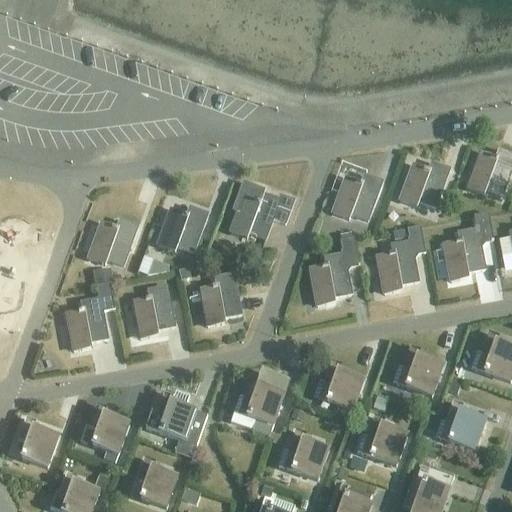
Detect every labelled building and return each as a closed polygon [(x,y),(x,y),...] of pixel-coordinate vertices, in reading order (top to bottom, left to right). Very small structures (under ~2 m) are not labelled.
[(502,199),(511,172),(511,159),(498,154),(495,162),(480,156),(467,192),(483,198),(485,193),(502,199)] [(435,212),(449,173),(431,166),(428,174),(413,169),(399,204),(416,210),(418,206),(435,212)] [(368,224),(382,186),(364,179),(361,187),(345,181),(332,217),(349,223),(351,218),(368,224)] [(278,204),(263,199),(265,193),(243,185),(232,214),(237,216),(230,236),(247,242),(248,237),(265,243),(273,223),(285,228),(293,205),(280,200),(278,204)] [(193,256),(207,218),(189,211),(186,219),(171,214),(158,249),(175,255),(176,250),(193,256)] [(444,248),(451,285),(468,282),(467,277),(485,273),(479,246),(493,243),(489,217),(474,219),(476,233),(458,237),(460,245),(444,248)] [(405,221),(395,223),(397,233),(407,231),(405,221)] [(123,270),(137,231),(119,224),(116,232),(101,227),(88,262),(105,268),(106,263),(123,270)] [(418,286),(413,258),(425,255),(420,229),(407,232),(409,246),(391,249),(393,257),(377,260),(384,298),(401,294),(400,289),(418,286)] [(403,233),(393,235),(395,244),(404,242),(403,233)] [(346,271),(360,268),(355,241),(340,244),(342,258),(325,261),(326,270),(310,273),(317,310),(334,307),(333,302),(351,298),(346,271)] [(143,260),(138,276),(147,279),(168,276),(168,269),(143,260)] [(110,272),(93,275),(95,289),(112,286),(110,272)] [(189,273),(179,276),(182,286),(192,283),(189,273)] [(223,322),(241,319),(234,278),(215,282),(216,290),(200,293),(207,330),(224,327),(223,322)] [(107,343),(102,316),(116,313),(111,287),(97,289),(100,303),(81,306),(83,314),(66,317),(73,355),(91,352),(90,346),(107,343)] [(156,334),(174,331),(167,291),(148,294),(149,302),(133,305),(140,343),(157,339),(156,334)] [(510,386),(511,379),(511,351),(496,346),(498,340),(488,336),(481,357),(476,355),(471,372),(510,386)] [(431,400),(442,369),(418,361),(420,354),(410,351),(403,371),(398,370),(392,387),(431,400)] [(352,415),(363,384),(339,375),(341,369),(331,365),(324,386),(319,384),(313,401),(352,415)] [(270,437),(284,399),(288,386),(262,377),(260,383),(251,380),(244,401),(239,399),(233,416),(255,423),(252,435),(269,441),(268,442),(278,445),(280,440),(270,437)] [(451,384),(447,395),(456,399),(461,387),(451,384)] [(164,396),(156,417),(152,415),(146,432),(185,446),(196,415),(185,411),(189,400),(175,395),(174,400),(164,396)] [(414,409),(428,415),(431,404),(417,399),(414,409)] [(374,400),(371,409),(382,412),(385,404),(374,400)] [(474,455),(485,424),(460,416),(463,409),(452,406),(445,426),(441,425),(435,441),(474,455)] [(115,468),(129,428),(104,419),(107,413),(96,409),(89,430),(98,434),(92,449),(104,454),(101,463),(115,468)] [(302,426),(305,417),(294,413),(291,422),(302,426)] [(396,470),(406,439),(382,430),(384,424),(374,420),(367,441),(362,439),(356,456),(396,470)] [(47,472),(58,441),(34,432),(36,426),(26,422),(18,443),(27,447),(21,462),(47,472)] [(317,484),(328,453),(304,445),(306,438),(296,435),(289,455),(284,454),(278,470),(317,484)] [(177,457),(191,462),(196,451),(181,445),(177,457)] [(166,511),(177,481),(153,472),(155,466),(145,462),(137,484),(146,487),(141,503),(166,511)] [(349,476),(335,471),(331,480),(345,485),(349,476)] [(442,511),(454,481),(428,472),(427,476),(415,472),(402,510),(406,511),(442,511)] [(106,494),(113,477),(102,473),(95,490),(106,494)] [(92,511),(99,496),(74,487),(77,480),(66,477),(59,498),(55,497),(49,511),(92,511)] [(372,500),(349,492),(337,487),(328,511),(369,511),(371,508),(368,508),(371,501),(372,500)] [(262,490),(259,498),(269,502),(272,494),(262,490)] [(199,498),(186,493),(183,503),(196,507),(199,498)] [(294,511),(298,500),(288,496),(284,508),(294,511)] [(270,511),(273,506),(260,501),(256,511),(270,511)]
